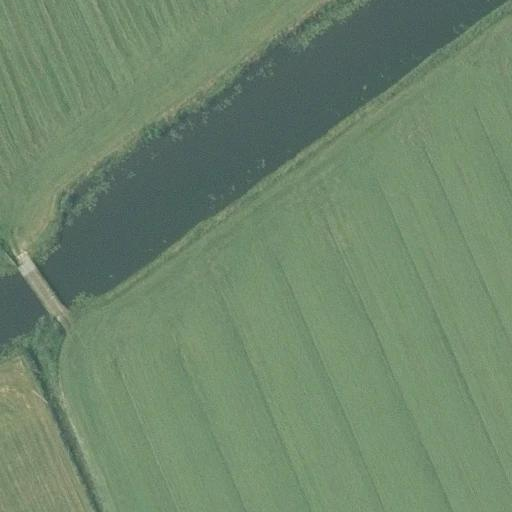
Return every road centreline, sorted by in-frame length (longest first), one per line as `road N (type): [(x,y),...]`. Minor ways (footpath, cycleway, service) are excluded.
road 1 (track): [(130,511),(68,365),(71,336),(0,218)]
road 2 (track): [(187,74),(0,231)]
